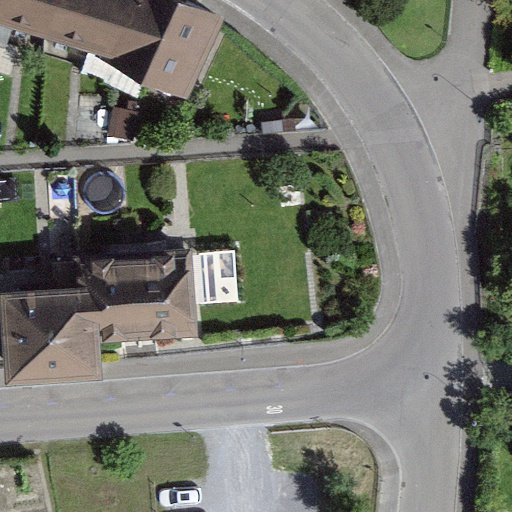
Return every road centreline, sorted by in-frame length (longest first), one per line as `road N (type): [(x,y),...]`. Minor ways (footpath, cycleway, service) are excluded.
road 1 (residential): [(425,383),(0,417)]
road 2 (residential): [(400,155),(430,244),(425,383)]
road 3 (residential): [(264,0),(362,74),(400,155)]
road 4 (residential): [(425,383),(418,511)]
